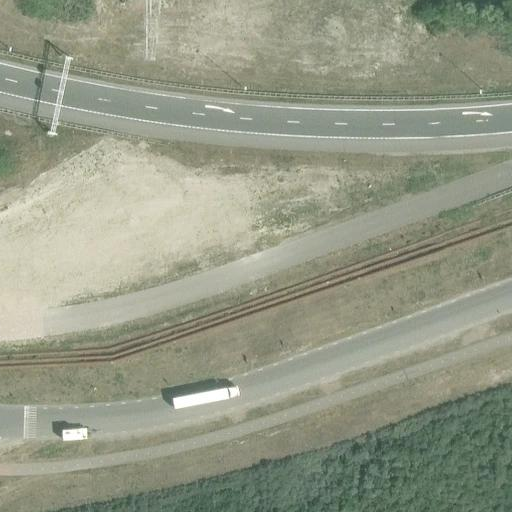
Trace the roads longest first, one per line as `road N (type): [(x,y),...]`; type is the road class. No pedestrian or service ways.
road 1 (unclassified): [(0,419),(126,420),(238,392),(511,298)]
road 2 (trunk): [(0,76),(232,117),(331,123),(511,116)]
